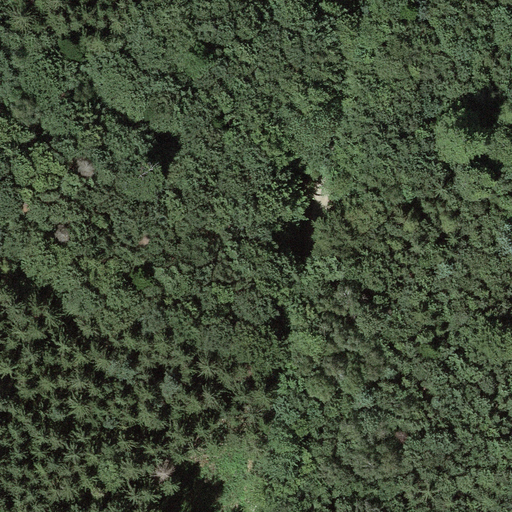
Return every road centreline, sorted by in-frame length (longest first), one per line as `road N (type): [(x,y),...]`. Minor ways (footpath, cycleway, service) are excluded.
road 1 (track): [(258,511),(366,0)]
road 2 (motorway): [(511,421),(40,511)]
